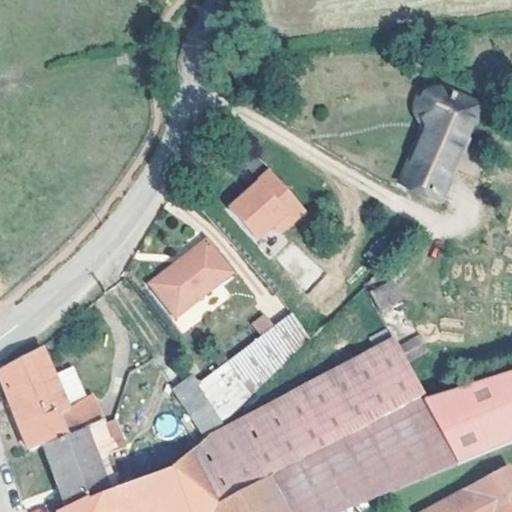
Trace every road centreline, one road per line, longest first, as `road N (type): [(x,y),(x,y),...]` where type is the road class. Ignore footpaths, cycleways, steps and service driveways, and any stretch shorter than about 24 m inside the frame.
road 1 (residential): [(215,0),(197,88),(132,221),(83,279),(0,340)]
road 2 (unknown): [(182,126),(421,214)]
